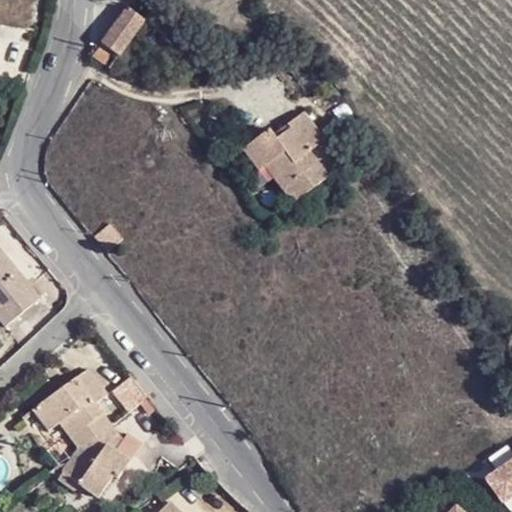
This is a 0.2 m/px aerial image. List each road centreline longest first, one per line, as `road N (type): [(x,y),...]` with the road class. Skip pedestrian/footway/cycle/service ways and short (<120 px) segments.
road 1 (tertiary): [(104,282),(27,193),(20,155),(51,89),(73,0)]
road 2 (tertiary): [(287,511),(104,282)]
road 3 (residential): [(0,380),(104,282)]
